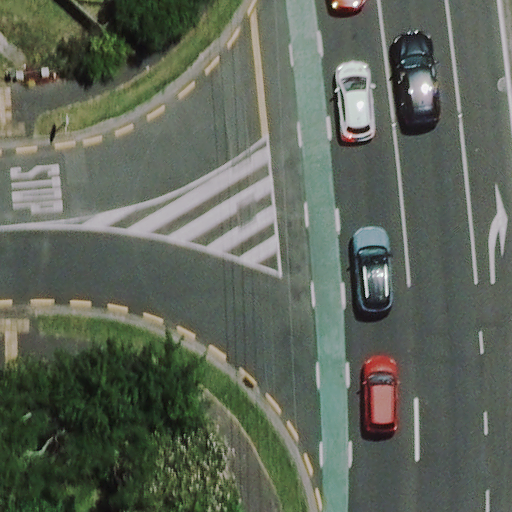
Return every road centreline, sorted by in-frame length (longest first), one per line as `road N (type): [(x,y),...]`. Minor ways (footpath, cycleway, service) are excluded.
road 1 (residential): [(0,223),(401,197)]
road 2 (primary): [(414,511),(401,197)]
road 3 (primary): [(401,197),(378,0)]
